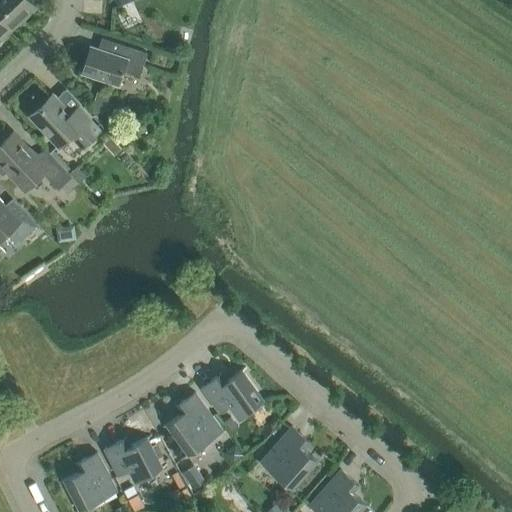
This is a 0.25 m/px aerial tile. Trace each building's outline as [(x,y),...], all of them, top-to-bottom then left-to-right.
[(0,0),(0,36),(1,38),(35,6),(29,0),(0,0)] [(147,53),(101,37),(97,48),(90,46),(81,73),(118,85),(123,71),(139,76),(147,53)] [(103,113),(109,94),(97,91),(92,110),(100,112),(103,113)] [(69,115),(63,109),(52,96),(31,115),(58,144),(69,134),(81,147),(99,130),(78,107),(69,115)] [(49,137),(39,127),(32,134),(42,144),(49,137)] [(38,160),(13,133),(0,144),(0,174),(2,176),(7,171),(24,189),(43,172),(58,188),(70,176),(69,175),(47,151),(38,160)] [(78,167),(69,175),(70,176),(76,182),(78,184),(87,176),(78,167)] [(8,210),(0,201),(0,239),(11,229),(21,239),(37,224),(17,202),(8,210)] [(263,400),(242,371),(246,368),(245,367),(221,384),(216,377),(201,387),(219,412),(229,405),(239,418),(267,398),(267,397),(263,400)] [(222,430),(195,392),(180,402),(186,410),(161,427),(162,428),(166,425),(187,454),(183,457),(184,458),(222,430)] [(232,432),(238,427),(231,416),(224,421),(232,432)] [(321,464),(298,445),(305,438),(292,426),(260,461),(296,493),(296,492),(293,489),(316,462),(320,465),(321,464)] [(161,467),(147,438),(151,436),(151,435),(124,449),(120,440),(104,448),(118,476),(129,470),(135,482),(166,466),(166,465),(161,467)] [(75,511),(117,491),(97,452),(81,460),(85,469),(59,482),(59,483),(64,481),(78,509),(74,511),(75,511)] [(370,508),(347,488),(354,481),(340,469),(309,505),(317,511),(359,511),(365,505),(369,509),(370,508)] [(199,477),(189,484),(193,490),(204,484),(199,477)] [(138,495),(127,500),(133,511),(143,506),(138,495)] [(131,511),(126,502),(114,509),(115,511),(131,511)]
